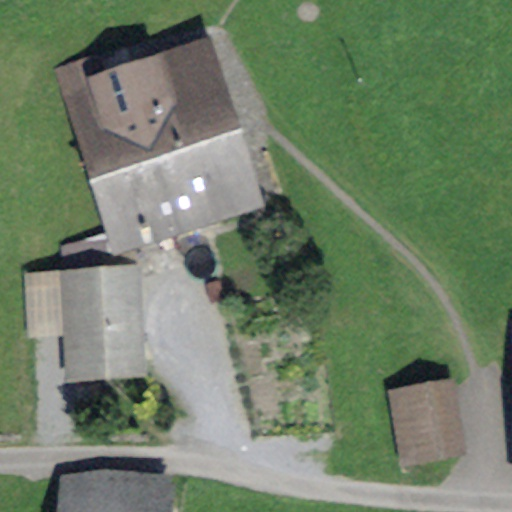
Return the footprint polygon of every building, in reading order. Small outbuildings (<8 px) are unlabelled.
[(193,51),(64,91),(92,183),(221,143),(193,51)] [(164,237),(163,234),(242,209),(221,143),(92,183),(114,253),(164,237)] [(65,241),(66,266),(107,265),(106,240),(65,241)] [(67,293),(72,373),(135,370),(130,290),(67,293)] [(391,398),(402,463),(459,453),(448,388),(391,398)] [(75,492),(72,511),(155,511),(159,479),(104,474),(102,495),(75,492)]
